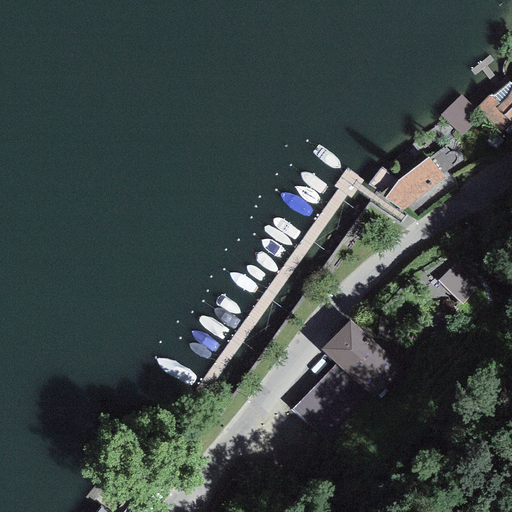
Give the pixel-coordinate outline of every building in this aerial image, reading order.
[(493,95),(489,96),(499,104),(507,97),(511,87),(511,84),(508,81),(493,95)] [(511,87),(507,97),(499,104),(489,96),(476,107),(502,135),(511,124),(511,123),(511,87)] [(481,116),(460,95),(440,115),(461,136),(481,116)] [(398,180),(384,199),(401,210),(445,178),(429,157),(398,180)] [(350,319),(320,349),(336,364),(291,410),(326,443),(370,398),(402,369),(350,319)]
